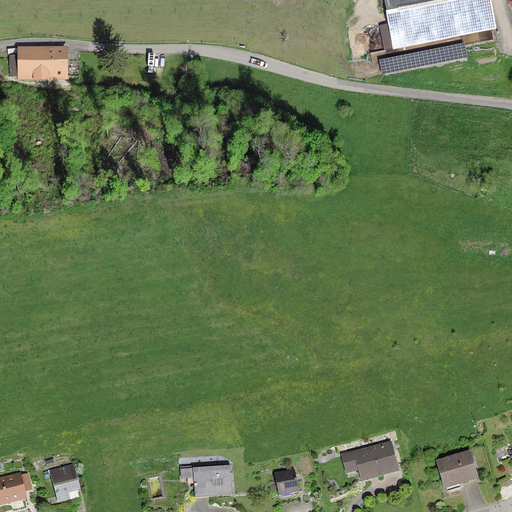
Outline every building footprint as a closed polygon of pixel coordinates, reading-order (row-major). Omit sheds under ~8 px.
[(495,28),(489,0),(384,0),(394,49),(495,28)] [(465,43),(380,59),(382,73),(467,57),(465,43)] [(50,78),(68,78),(68,46),(18,47),(18,55),(10,55),(10,78),(18,78),(18,76),(34,76),(34,82),(51,81),(50,78)] [(400,471),(392,441),(341,454),(346,473),(358,470),(361,481),(400,471)] [(447,453),(448,456),(436,460),(444,489),(479,479),(470,450),(453,455),(453,452),(447,453)] [(56,466),(54,459),(46,461),(48,468),(56,466)] [(80,489),(74,464),(50,471),(58,502),(71,499),(70,492),(80,489)] [(233,495),(231,465),(193,468),(196,497),(233,495)] [(299,491),(295,469),(275,473),(279,495),(299,491)] [(21,474),(21,473),(0,477),(0,505),(28,499),(26,492),(34,490),(30,472),(21,474)] [(84,509),(81,497),(74,498),(77,511),(84,509)]
